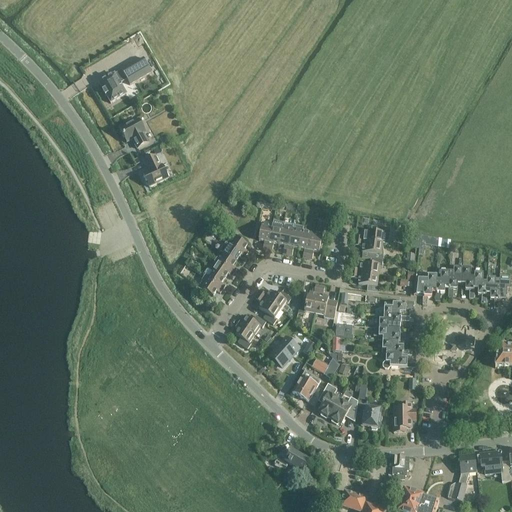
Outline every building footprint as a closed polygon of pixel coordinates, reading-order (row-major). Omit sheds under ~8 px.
[(111,77),(99,84),(103,92),(102,92),(103,93),(104,93),(106,96),(105,96),(105,97),(106,97),(111,104),(126,95),(121,86),(128,82),(130,86),(148,76),(141,64),(112,80),(111,77)] [(144,134),(146,133),(138,120),(120,130),(127,144),(132,141),(137,150),(149,144),(144,134)] [(147,173),(141,176),(143,178),(141,180),(144,186),(146,186),(148,189),(166,180),(160,167),(159,167),(154,158),(142,163),(147,173)] [(267,252),(273,226),(262,224),(259,241),(264,242),(263,251),(267,252)] [(279,245),(283,228),(273,226),(267,252),(272,253),(274,244),(279,245)] [(287,256),(293,230),(283,228),(279,245),(284,246),(283,255),(287,256)] [(386,236),(387,229),(375,228),(374,234),(365,233),(364,238),(355,237),(355,242),(383,246),(384,236),(386,236)] [(299,249),(303,232),(293,230),(287,256),(292,257),(294,248),(299,249)] [(307,260),(312,234),(303,232),(299,249),(304,250),(303,259),(307,260)] [(312,234),(307,260),(312,261),(314,252),(319,253),(324,232),(322,232),(321,236),(312,234)] [(228,241),(226,244),(245,257),(248,253),(244,250),(248,246),(236,238),(232,244),(228,241)] [(382,255),(383,246),(355,242),(354,247),(363,248),(362,259),(371,260),(383,262),(384,255),(382,255)] [(243,261),(245,257),(226,244),(225,247),(228,249),(224,255),(236,263),(239,258),(243,261)] [(217,258),(215,261),(234,274),(237,270),(233,267),(236,263),(224,255),(220,260),(217,258)] [(382,268),(383,262),(371,260),(370,266),(360,264),(360,270),(352,269),(351,274),(379,277),(380,268),(382,268)] [(215,261),(213,264),(216,266),(213,272),(224,280),(228,275),(231,278),(234,274),(215,261)] [(463,267),(463,269),(462,285),(465,285),(465,291),(469,291),(469,299),(474,300),(474,290),(475,274),(471,274),(471,270),(467,269),(467,267),(463,267)] [(462,285),(463,269),(454,269),(453,273),(449,273),(448,289),(448,299),(453,299),(453,290),(458,291),(458,285),(462,285)] [(486,300),(487,295),(487,279),(483,279),(484,275),(479,274),(480,269),(476,269),(475,274),(474,290),(478,290),(478,296),(482,296),(481,304),(486,305),(486,300)] [(221,284),(224,280),(213,272),(209,277),(205,275),(204,278),(222,291),(225,287),(221,284)] [(449,273),(447,273),(441,272),(441,277),(437,276),(436,292),(435,302),(440,302),(440,294),(445,294),(445,288),(448,289),(449,273)] [(378,287),(379,277),(351,274),(351,279),(359,280),(358,285),(367,287),(367,292),(395,296),(395,294),(379,292),(380,287),(378,287)] [(437,276),(431,276),(428,276),(428,280),(414,280),(414,296),(423,296),(422,306),(427,306),(428,298),(432,298),(432,292),(436,292),(437,276)] [(204,278),(202,281),(205,283),(201,289),(213,297),(216,292),(220,294),(222,291),(204,278)] [(496,279),(495,279),(487,279),(487,295),(490,295),(490,301),(494,301),(494,309),(499,309),(499,301),(506,301),(506,299),(507,299),(507,291),(510,291),(511,284),(496,283),(496,279)] [(315,315),(320,287),(315,286),(314,295),(308,294),(306,303),(301,302),(298,314),(305,315),(305,313),(315,315)] [(329,298),(323,297),(325,288),(320,287),(315,315),(324,317),(324,319),(334,321),(338,303),(328,301),(329,298)] [(288,305),(292,299),(282,293),(278,297),(271,292),(268,297),(261,292),(258,295),(281,312),(287,304),(288,305)] [(275,320),(281,312),(258,295),(255,299),(262,305),(259,309),(267,315),(263,319),(273,326),(277,321),(275,320)] [(342,295),(341,304),(347,305),(347,301),(355,302),(356,297),(342,295)] [(414,310),(414,305),(389,304),(389,308),(384,308),(384,317),(400,317),(400,314),(406,314),(406,310),(414,310)] [(354,325),(355,318),(341,315),(339,323),(354,325)] [(262,329),(266,324),(256,317),(253,322),(247,318),(244,323),(241,320),(238,324),(255,336),(261,328),(262,329)] [(410,318),(400,317),(384,317),(384,321),(379,320),(379,329),(401,330),(401,322),(409,322),(410,318)] [(250,344),(255,336),(238,324),(235,328),(239,330),(235,335),(241,339),(238,344),(248,351),(251,345),(250,344)] [(334,335),(350,338),(351,328),(336,325),(334,335)] [(401,330),(379,329),(374,329),(374,338),(379,338),(378,342),(383,342),(398,343),(408,343),(409,339),(400,338),(401,330)] [(297,332),(291,340),(300,347),(306,340),(297,332)] [(286,339),(269,358),(282,369),(299,350),(286,339)] [(334,339),(333,352),(339,352),(345,352),(345,346),(339,346),(340,340),(334,339)] [(398,346),(398,343),(383,342),(382,351),(386,351),(386,355),(406,356),(407,356),(412,356),(412,352),(404,351),(404,347),(398,346)] [(511,348),(497,347),(496,369),(504,369),(505,369),(511,369),(511,348)] [(406,360),(406,356),(386,355),(386,363),(383,365),(383,368),(385,370),(388,370),(390,368),(415,369),(416,364),(407,364),(408,360),(406,360)] [(317,371),(322,363),(317,360),(312,368),(317,371)] [(322,363),(317,371),(324,375),(327,371),(332,374),(337,366),(333,361),(329,367),(322,363)] [(339,373),(348,376),(351,368),(342,365),(339,373)] [(308,389),(311,383),(312,381),(310,380),(312,377),(305,372),(302,377),(292,394),(300,398),(306,388),(308,389)] [(308,403),(318,386),(321,382),(312,377),(310,380),(312,381),(311,383),(308,389),(306,388),(300,398),(308,403)] [(330,419),(340,401),(335,398),(334,396),(337,391),(328,385),(320,399),(325,401),(319,413),(321,414),(321,417),(326,420),(328,418),(330,419)] [(355,418),(358,403),(351,398),(348,404),(346,404),(340,401),(330,419),(331,420),(331,423),(337,426),(339,424),(341,426),(348,414),(355,418)] [(412,429),(412,422),(416,422),(416,418),(415,418),(415,414),(416,414),(416,411),(412,411),(412,405),(400,405),(400,409),(394,409),(394,433),(406,433),(406,429),(412,429)] [(379,429),(382,410),(364,408),(362,426),(371,428),(372,430),(376,431),(378,429),(379,429)] [(288,465),(302,474),(310,461),(292,451),(287,460),(280,456),(275,465),(285,471),(288,465)] [(511,483),(509,463),(502,464),(501,455),(502,453),(500,452),(498,452),(498,454),(480,456),(481,470),(484,469),(485,476),(501,474),(502,484),(511,483)] [(468,476),(476,475),(474,456),(459,458),(460,463),(457,464),(455,470),(461,472),(461,475),(458,485),(455,484),(451,487),(448,499),(463,503),(467,487),(466,487),(468,476)] [(393,469),(393,476),(397,476),(397,477),(398,477),(398,480),(405,481),(405,477),(406,477),(407,472),(408,472),(409,459),(395,458),(395,469),(393,469)] [(338,501),(342,502),(340,508),(353,511),(384,511),(385,511),(366,504),(367,500),(341,491),(338,501)] [(404,491),(397,511),(418,511),(423,497),(404,491)] [(418,511),(435,511),(439,502),(423,497),(418,511)]
